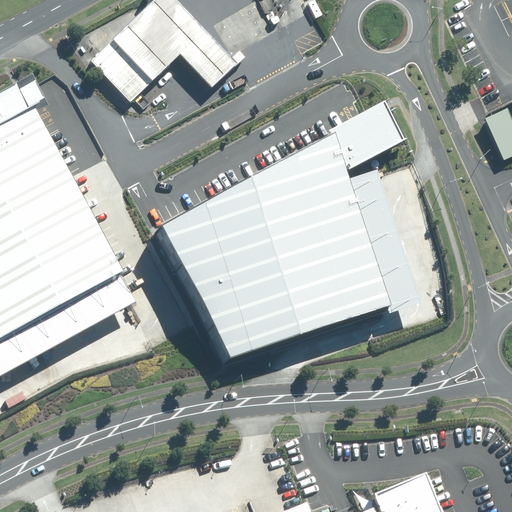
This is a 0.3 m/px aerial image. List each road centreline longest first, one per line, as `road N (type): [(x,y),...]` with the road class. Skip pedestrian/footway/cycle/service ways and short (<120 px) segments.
road 1 (unclassified): [(0,479),(139,414),(220,398),(440,385)]
road 2 (unclassified): [(356,48),(132,163),(121,158),(77,85),(22,27)]
road 3 (unclassified): [(493,326),(433,138),(389,60)]
road 4 (unclassified): [(413,45),(485,192)]
